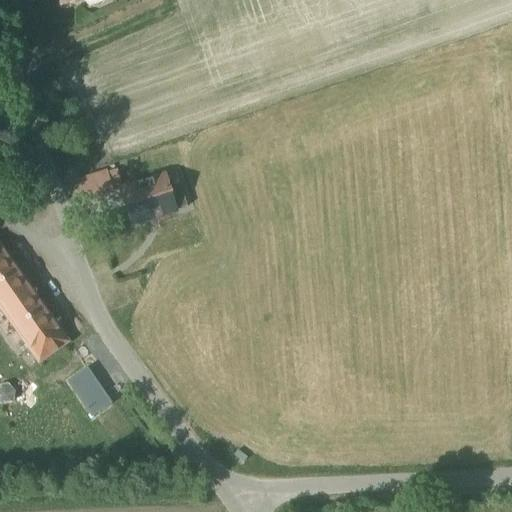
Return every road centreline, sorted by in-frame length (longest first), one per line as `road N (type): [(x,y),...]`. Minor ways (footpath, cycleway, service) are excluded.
road 1 (unclassified): [(0,41),(103,324),(225,494)]
road 2 (unclassified): [(511,480),(225,494)]
